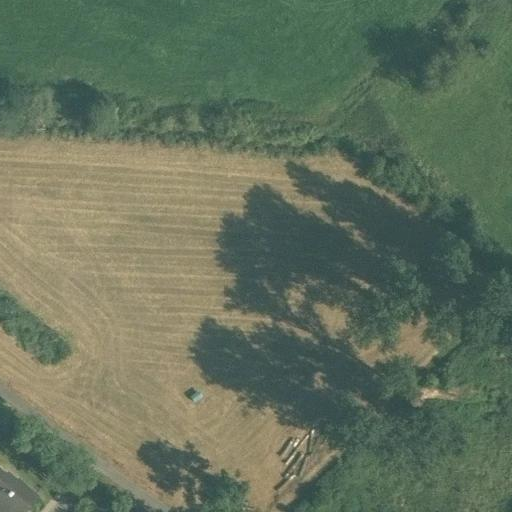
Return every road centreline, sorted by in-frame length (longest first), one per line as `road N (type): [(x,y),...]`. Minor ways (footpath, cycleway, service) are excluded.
road 1 (track): [(317,511),(511,317)]
road 2 (track): [(0,405),(173,511)]
